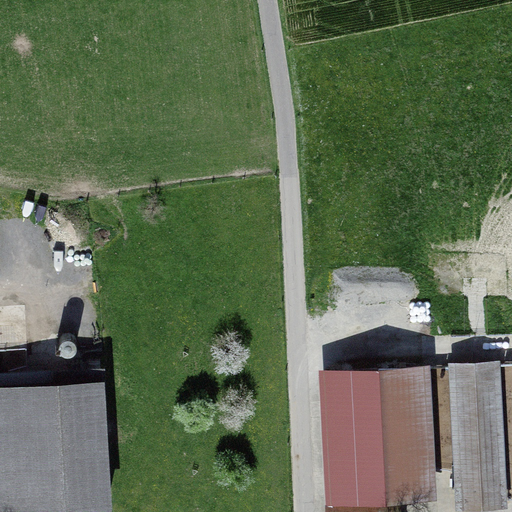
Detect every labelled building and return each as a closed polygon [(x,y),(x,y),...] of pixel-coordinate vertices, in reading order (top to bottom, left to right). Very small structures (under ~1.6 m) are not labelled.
[(375,331),(373,305),(349,307),(351,333),(375,331)] [(426,305),(409,305),(408,344),(425,345),(426,305)] [(499,362),(450,365),(457,502),(506,499),(499,362)] [(379,368),(386,493),(395,492),(428,490),(422,366),(379,368)] [(386,493),(379,368),(327,371),(334,495),(386,493)] [(0,505),(108,499),(101,380),(0,385),(0,505)] [(395,511),(395,492),(386,493),(334,495),(331,496),(332,511),(395,511)]
